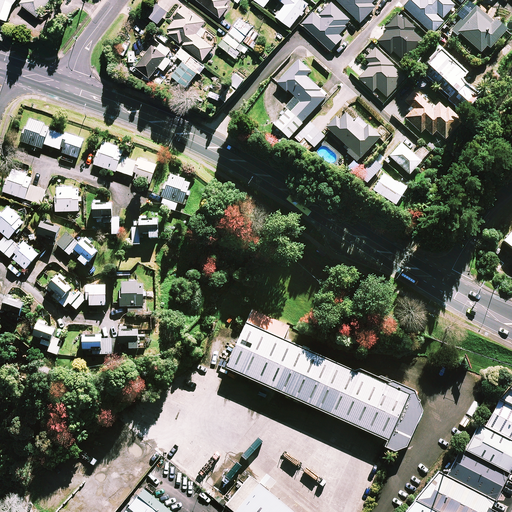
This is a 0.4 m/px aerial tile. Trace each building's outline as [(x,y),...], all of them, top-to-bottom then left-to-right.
[(0,0),(0,18),(8,21),(14,3),(15,4),(17,0),(23,0),(21,3),(39,17),(52,0),(0,0)] [(230,0),(196,0),(221,19),(229,9),(226,6),(230,0)] [(309,6),(301,0),(282,0),(287,4),(277,17),(291,28),(309,6)] [(376,0),(337,0),(361,23),(376,8),(372,4),(376,0)] [(455,7),(447,0),(410,0),(403,8),(432,35),(443,23),(441,21),(455,7)] [(493,22),(470,1),(457,16),(462,20),(454,29),(481,54),(487,47),(490,50),(507,31),(495,20),(493,22)] [(168,12),(156,3),(146,15),(159,25),(168,12)] [(344,39),(340,35),(348,27),(346,26),(351,20),(333,3),(319,17),(314,13),(303,25),(331,52),(344,39)] [(206,23),(186,7),(166,32),(204,61),(214,48),(197,35),(206,23)] [(412,29),(398,15),(384,29),(387,32),(378,42),(390,53),(392,51),(405,64),(424,44),(410,30),(412,29)] [(252,28),(240,19),(220,46),(229,53),(234,47),(241,52),(245,47),(240,44),(252,28)] [(171,51),(162,44),(157,50),(152,46),(136,68),(150,79),(159,67),(165,71),(172,62),(166,58),(171,51)] [(407,78),(372,45),(362,55),(373,65),(359,79),(373,93),(377,89),(387,99),(407,78)] [(206,67),(182,49),(177,55),(185,61),(173,77),(187,88),(198,73),(200,74),(206,67)] [(467,77),(439,50),(429,61),(432,62),(422,72),(450,99),(448,101),(460,112),(476,96),(461,82),(467,77)] [(311,72),(299,61),(277,85),(286,93),(287,92),(300,103),(291,113),(288,111),(274,126),(288,139),(327,97),(306,77),(311,72)] [(245,80),(236,73),(230,81),(239,88),(245,80)] [(234,93),(228,88),(221,97),(227,102),(234,93)] [(445,141),(463,122),(447,108),(446,110),(440,104),(438,107),(428,97),(424,102),(414,93),(405,103),(414,110),(405,119),(421,134),(425,130),(431,136),(435,132),(445,141)] [(355,122),(346,114),(340,121),(336,118),(326,128),(350,151),(347,154),(357,163),(380,138),(359,118),(355,122)] [(50,127),(31,120),(23,142),(43,149),(44,145),(63,151),(62,153),(78,158),(84,140),(65,133),(64,135),(49,130),(50,127)] [(325,138),(310,124),(298,136),(313,150),(325,138)] [(124,150),(102,142),(94,165),(151,184),(157,165),(138,159),(137,162),(122,157),(124,150)] [(422,163),(401,145),(390,158),(410,176),(422,163)] [(33,177),(11,169),(3,192),(42,205),(46,191),(31,185),(33,177)] [(406,190),(384,175),(373,192),(396,206),(406,190)] [(191,182),(170,176),(161,205),(176,209),(178,203),(184,205),(191,182)] [(79,187),(57,188),(57,212),(80,212),(79,187)] [(113,203),(94,203),(94,218),(113,218),(113,203)] [(0,231),(6,237),(0,244),(0,249),(10,258),(14,254),(16,256),(13,259),(26,270),(39,254),(24,242),(20,247),(10,239),(25,221),(8,206),(0,215),(0,231)] [(120,235),(120,219),(113,218),(112,235),(120,235)] [(159,220),(140,220),(140,228),(133,228),(132,245),(140,245),(141,234),(150,234),(150,238),(159,238),(159,220)] [(42,222),(38,236),(47,238),(45,243),(54,245),(60,227),(42,222)] [(80,243),(67,231),(56,244),(70,256),(73,254),(76,257),(78,255),(81,257),(79,260),(85,266),(98,252),(90,245),(92,242),(86,237),(80,243)] [(65,279),(60,274),(49,287),(56,293),(53,297),(66,308),(69,303),(77,310),(85,300),(90,300),(90,306),(107,306),(106,286),(86,286),(86,293),(77,293),(63,282),(65,279)] [(145,283),(122,282),(121,306),(129,307),(128,315),(143,315),(145,283)] [(2,295),(0,300),(0,309),(11,313),(9,318),(18,321),(25,304),(2,295)] [(414,386),(249,315),(227,366),(392,437),(399,441),(406,440),(420,406),(414,386)] [(56,329),(38,324),(34,337),(43,340),(42,344),(50,347),(48,352),(58,355),(63,341),(53,338),(56,329)] [(139,348),(139,331),(121,331),(121,344),(130,344),(130,348),(139,348)] [(103,336),(83,336),(83,350),(103,349),(103,336)] [(511,382),(502,397),(511,401),(511,382)] [(486,421),(511,433),(511,401),(502,397),(498,396),(486,421)] [(466,443),(507,464),(511,452),(511,433),(486,421),(479,418),(466,443)] [(447,468),(493,491),(507,464),(466,443),(461,441),(447,468)] [(110,511),(153,461),(139,450),(88,511),(110,511)] [(447,468),(443,466),(427,497),(456,511),(482,511),(493,491),(447,468)] [(299,511),(252,469),(227,497),(244,511),(299,511)] [(456,511),(427,497),(412,489),(400,511),(456,511)] [(165,511),(139,491),(121,511),(165,511)]
